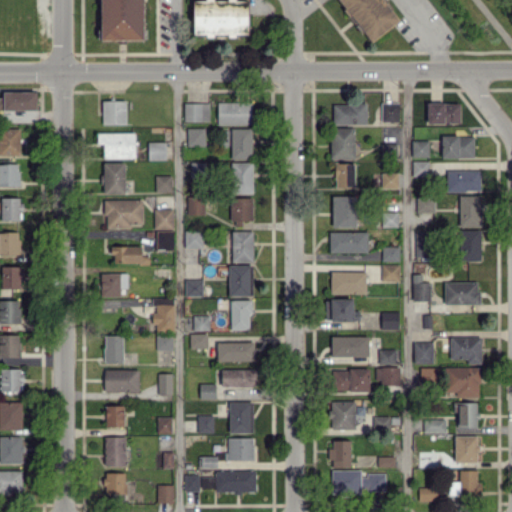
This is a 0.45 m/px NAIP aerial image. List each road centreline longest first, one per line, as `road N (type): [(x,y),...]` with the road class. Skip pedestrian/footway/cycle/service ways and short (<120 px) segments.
road 1 (residential): [(60,0),(64,511)]
road 2 (residential): [(0,71),(511,68)]
road 3 (residential): [(291,69),(292,511)]
